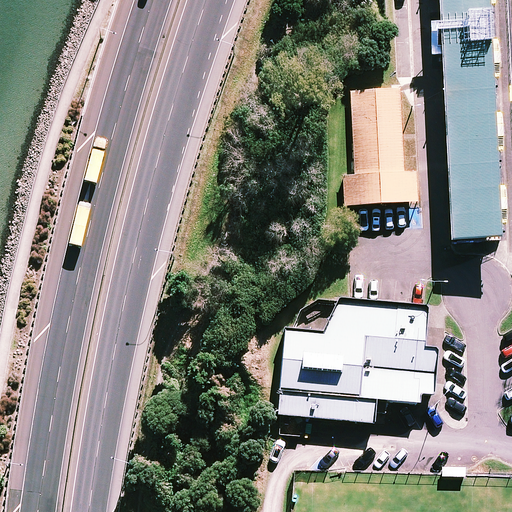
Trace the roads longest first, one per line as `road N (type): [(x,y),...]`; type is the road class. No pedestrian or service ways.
road 1 (trunk): [(206,0),(144,210),(88,511)]
road 2 (trunk): [(37,511),(72,301),(153,0)]
